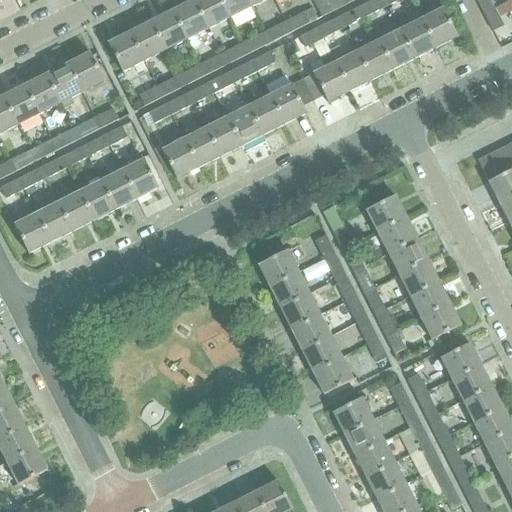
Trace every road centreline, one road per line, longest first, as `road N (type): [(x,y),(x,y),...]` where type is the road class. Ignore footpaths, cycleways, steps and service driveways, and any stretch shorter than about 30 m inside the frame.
road 1 (residential): [(23,314),(404,121)]
road 2 (residential): [(117,507),(274,434),(295,445),(328,511)]
road 3 (residential): [(511,337),(404,121)]
road 4 (residential): [(117,507),(23,314)]
road 5 (residential): [(404,121),(511,64)]
